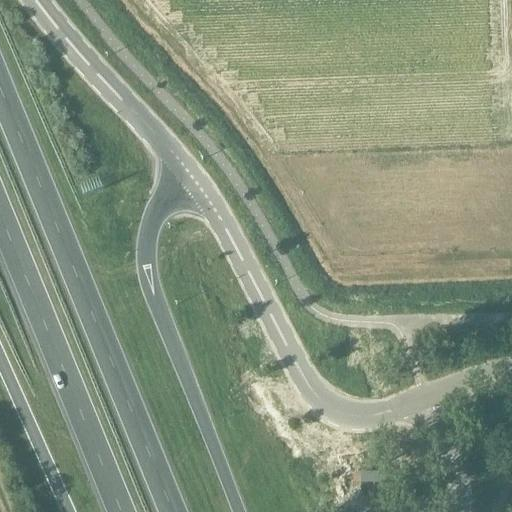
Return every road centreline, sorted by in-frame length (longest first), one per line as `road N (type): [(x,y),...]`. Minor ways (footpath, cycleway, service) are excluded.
road 1 (trunk): [(171,511),(0,89)]
road 2 (unclassified): [(425,395),(363,417),(319,401),(193,180)]
road 3 (trunk): [(237,511),(146,269),(156,212),(193,180)]
road 4 (trunk): [(0,215),(120,511)]
road 5 (tertiary): [(193,180),(34,0)]
road 6 (trunk): [(0,359),(68,511)]
road 7 (unclassified): [(461,511),(458,480),(425,395)]
